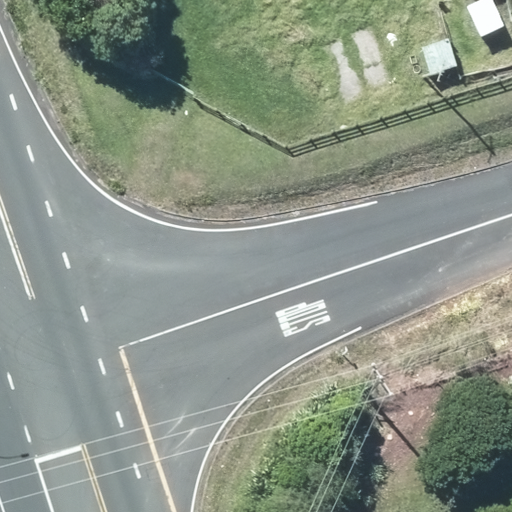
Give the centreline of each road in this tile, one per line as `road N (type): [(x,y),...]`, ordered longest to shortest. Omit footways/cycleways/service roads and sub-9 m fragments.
road 1 (unclassified): [(511,210),(63,365)]
road 2 (secondary): [(63,365),(0,194)]
road 3 (secondary): [(108,511),(63,365)]
